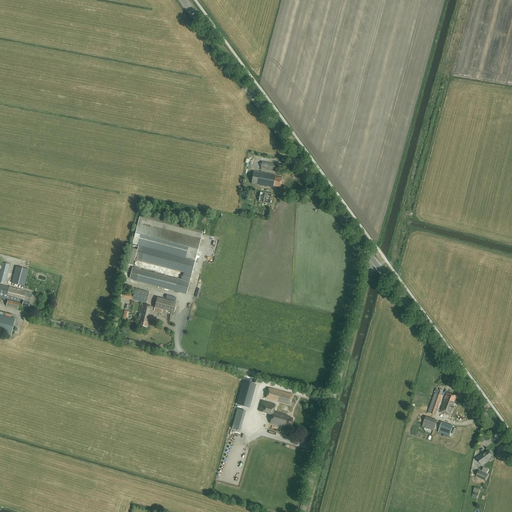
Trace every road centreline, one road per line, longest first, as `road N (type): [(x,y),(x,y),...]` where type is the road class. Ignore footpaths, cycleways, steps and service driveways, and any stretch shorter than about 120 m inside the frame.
road 1 (unclassified): [(334,394),(0,307)]
road 2 (tertiary): [(371,257),(183,0)]
road 3 (tertiary): [(511,449),(371,257)]
road 4 (unclassified): [(334,394),(371,257)]
road 5 (unclassified): [(303,511),(334,394)]
